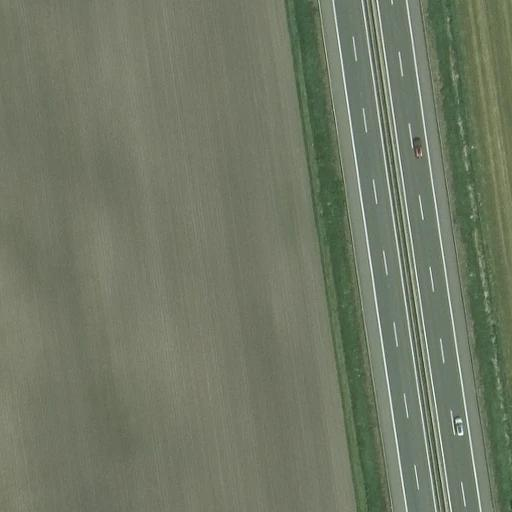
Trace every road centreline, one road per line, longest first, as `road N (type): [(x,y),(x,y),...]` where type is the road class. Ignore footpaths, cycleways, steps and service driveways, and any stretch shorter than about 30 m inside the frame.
road 1 (motorway): [(466,511),(392,0)]
road 2 (motorway): [(347,0),(421,511)]
